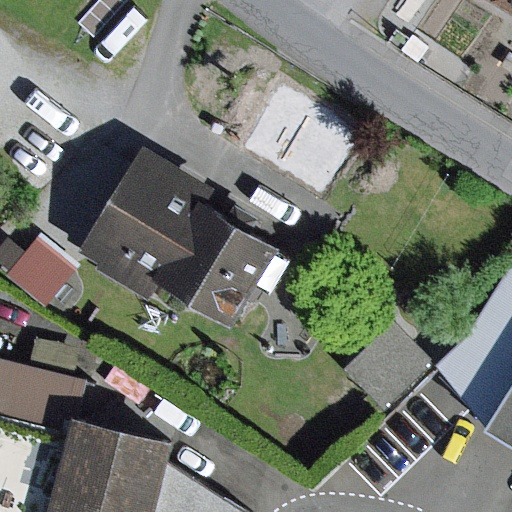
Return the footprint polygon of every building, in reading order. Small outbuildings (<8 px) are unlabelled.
[(511,0),(479,0),(511,20),(511,0)] [(213,193),(141,150),(76,256),(97,269),(94,274),(149,305),(157,291),(228,334),(278,255),(203,210),(213,193)] [(45,308),(79,267),(40,234),(7,278),(45,308)] [(433,365),(391,323),(342,372),(384,415),(433,365)] [(490,423),(438,371),(351,455),(406,508),(490,423)] [(511,389),(481,437),(511,455),(511,389)] [(169,449),(0,411),(0,511),(237,511),(166,468),(169,449)]
